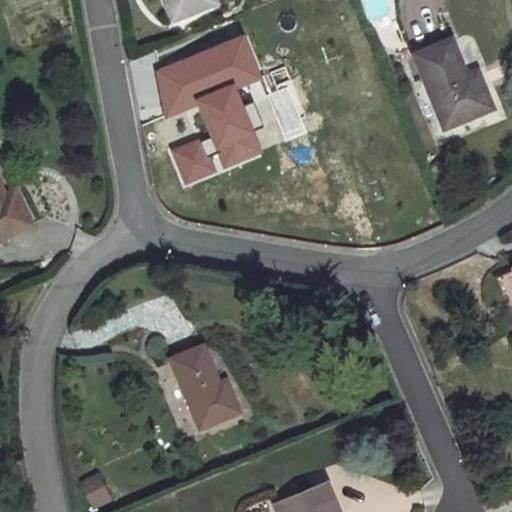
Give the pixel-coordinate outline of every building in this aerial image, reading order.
[(217,5),(215,0),(168,0),(177,22),(217,5)] [(260,152),(251,129),(263,124),(253,99),(240,104),(232,85),(245,79),(240,67),(253,62),(243,39),(160,73),(167,107),(208,101),(216,119),(208,122),(214,138),(176,154),(188,183),(214,172),(209,160),(221,155),(226,166),(260,152)] [(435,51),(407,62),(436,135),(476,120),(465,94),(453,98),(435,51)] [(240,67),(245,79),(258,74),(253,62),(240,67)] [(208,101),(167,107),(168,116),(201,106),(208,122),(216,119),(208,101)] [(0,183),(0,241),(30,229),(18,195),(7,200),(0,183)] [(511,276),(494,284),(511,324),(511,276)] [(167,365),(197,434),(237,417),(223,386),(215,391),(199,352),(167,365)] [(107,504),(98,482),(82,488),(90,511),(107,504)] [(267,508),(268,511),(321,511),(329,509),(319,487),(267,508)]
